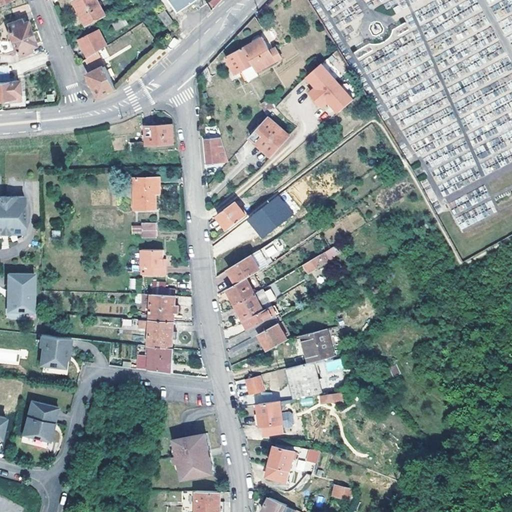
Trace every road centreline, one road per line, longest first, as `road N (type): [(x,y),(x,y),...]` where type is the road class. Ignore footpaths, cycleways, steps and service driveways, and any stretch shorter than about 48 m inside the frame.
road 1 (residential): [(222,389),(178,70)]
road 2 (residential): [(222,389),(89,377),(59,482)]
road 3 (residential): [(238,511),(222,389)]
road 4 (residential): [(85,114),(41,0)]
